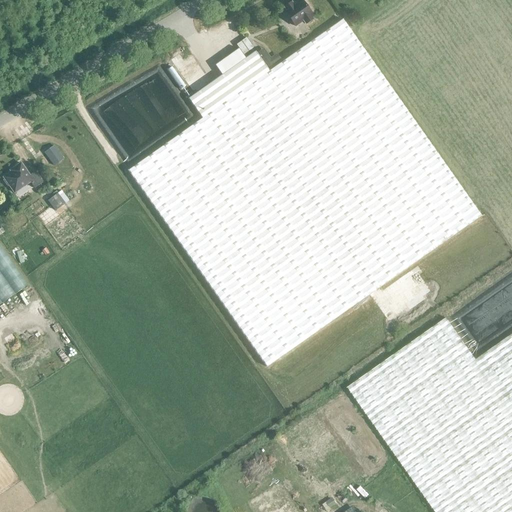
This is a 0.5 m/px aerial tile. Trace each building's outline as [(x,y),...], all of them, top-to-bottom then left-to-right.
[(286,11),(285,12),(295,27),(303,21),(306,24),(313,19),(310,16),(312,15),(302,0),(294,6),(291,3),(284,8),(286,11)] [(255,52),(221,76),(188,99),(202,119),(128,170),(267,367),(481,216),(342,20),(269,72),(255,52)] [(54,146),(45,153),(54,166),(63,159),(54,146)] [(35,172),(29,176),(21,164),(14,168),(15,170),(3,178),(5,180),(3,181),(7,186),(9,185),(14,193),(30,182),(34,188),(43,183),(35,172)] [(57,194),(47,201),(54,210),(64,203),(57,194)] [(0,304),(28,285),(0,245),(0,304)] [(434,511),(511,511),(511,411),(476,360),(446,318),(347,388),(434,511)] [(511,334),(476,360),(511,411),(511,334)]
